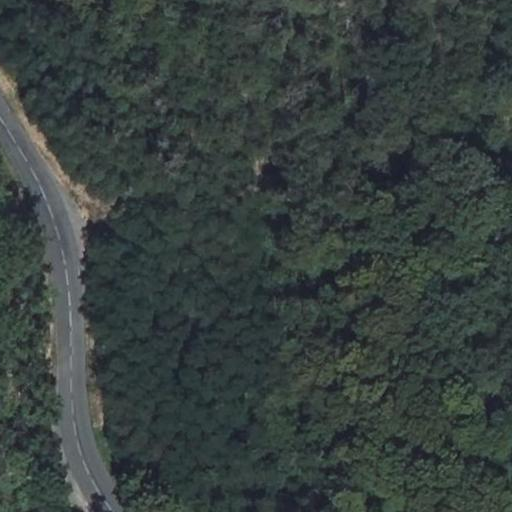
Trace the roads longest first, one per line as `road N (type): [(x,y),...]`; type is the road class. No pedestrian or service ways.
road 1 (tertiary): [(126,511),(86,466),(69,239),(0,124)]
road 2 (track): [(511,190),(421,126),(357,0)]
